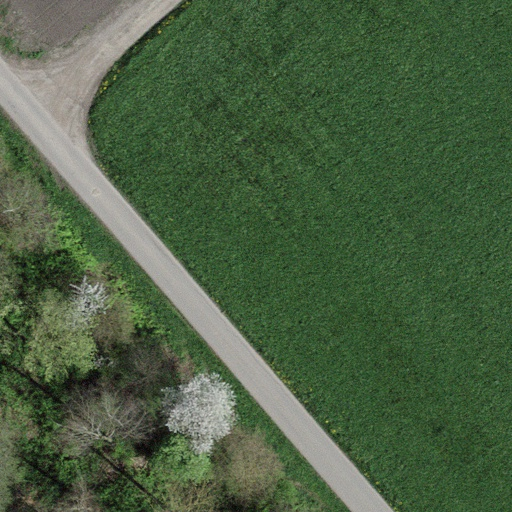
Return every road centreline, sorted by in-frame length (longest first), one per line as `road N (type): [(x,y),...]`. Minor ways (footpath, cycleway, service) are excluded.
road 1 (track): [(347,511),(0,92)]
road 2 (track): [(35,133),(189,0)]
